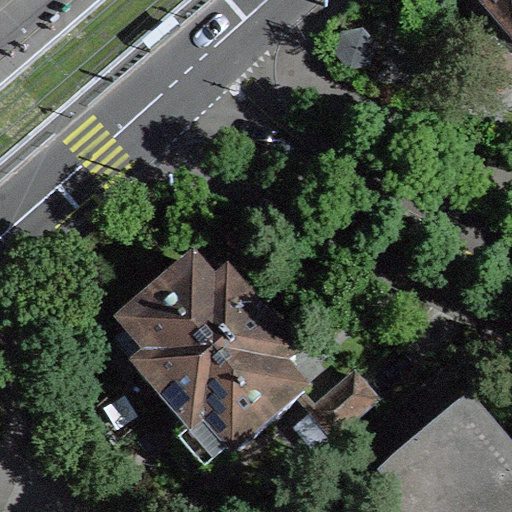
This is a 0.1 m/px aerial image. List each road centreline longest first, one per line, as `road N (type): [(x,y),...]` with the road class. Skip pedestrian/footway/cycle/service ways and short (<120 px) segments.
road 1 (residential): [(187,76),(274,134),(511,249)]
road 2 (secondary): [(0,237),(187,76)]
